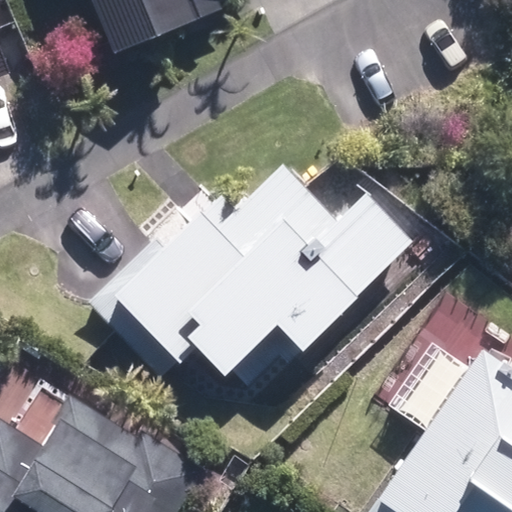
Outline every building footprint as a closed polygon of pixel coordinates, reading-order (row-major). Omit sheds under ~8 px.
[(0,0),(0,70),(26,59),(0,0)] [(99,0),(117,44),(225,1),(224,0),(99,0)] [(213,180),(93,296),(167,372),(206,334),(260,389),(420,234),(370,183),(339,212),(289,160),(240,207),(213,180)] [(381,507),(387,511),(511,511),(511,369),(491,354),(381,507)] [(0,511),(171,511),(204,464),(89,386),(53,440),(2,406),(0,408),(0,511)]
